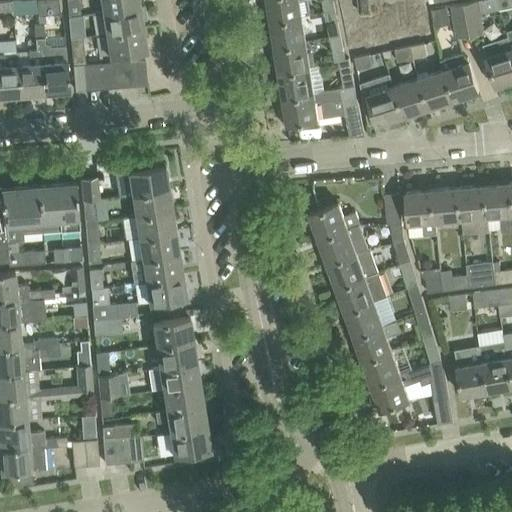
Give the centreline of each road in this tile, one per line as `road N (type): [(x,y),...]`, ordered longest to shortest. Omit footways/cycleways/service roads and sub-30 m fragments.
road 1 (residential): [(313,441),(273,401),(233,173)]
road 2 (residential): [(233,173),(511,146)]
road 3 (residential): [(0,131),(225,107)]
road 4 (residential): [(113,511),(288,476)]
road 5 (residential): [(347,480),(511,444)]
